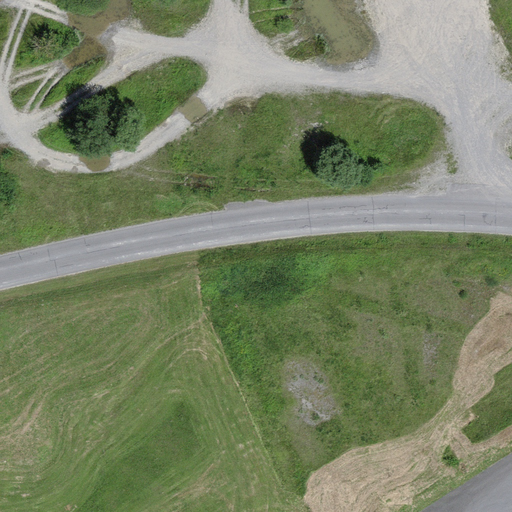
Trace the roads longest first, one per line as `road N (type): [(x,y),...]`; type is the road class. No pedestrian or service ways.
road 1 (unclassified): [(0,272),(116,245),(355,213),(511,218)]
road 2 (track): [(238,54),(164,49),(11,137),(0,101)]
road 3 (track): [(0,139),(69,164),(112,161),(149,144),(213,89),(238,54)]
road 4 (track): [(238,54),(338,45),(452,0)]
road 5 (track): [(474,214),(470,86),(442,0)]
road 6 (track): [(338,45),(511,100)]
road 7 (track): [(119,0),(116,28),(82,53),(0,88)]
road 8 (track): [(24,0),(164,49)]
